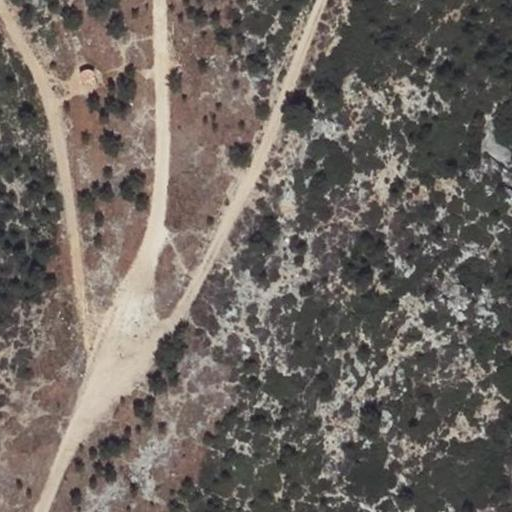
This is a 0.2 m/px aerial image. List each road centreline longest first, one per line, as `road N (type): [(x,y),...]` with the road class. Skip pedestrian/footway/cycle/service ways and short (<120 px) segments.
road 1 (track): [(195,281),(74,430),(94,319),(73,191),(48,84),(2,0)]
road 2 (track): [(164,0),(161,210),(44,511)]
road 3 (track): [(161,210),(195,281),(316,0)]
